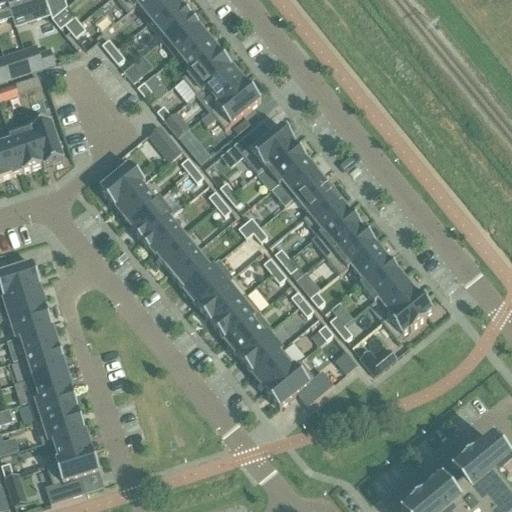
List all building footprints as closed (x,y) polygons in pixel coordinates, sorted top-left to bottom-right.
[(5,0),(0,0),(0,27),(13,22),(10,13),(5,0)] [(44,0),(5,0),(10,13),(32,6),(38,25),(51,20),(47,9),(44,0)] [(128,17),(149,0),(115,0),(113,2),(114,3),(115,1),(128,17)] [(148,29),(177,5),(173,0),(149,0),(128,17),(129,18),(138,10),(151,25),(147,28),(148,29)] [(184,13),(177,5),(148,29),(161,46),(192,21),(185,12),(184,13)] [(52,23),(60,18),(56,6),(47,9),(51,20),(52,23)] [(179,60),(205,38),(198,31),(199,30),(192,21),(161,46),(162,47),(166,44),(179,60)] [(70,37),(80,28),(75,22),(65,30),(70,37)] [(86,35),(80,28),(70,37),(76,43),(86,35)] [(218,55),(205,38),(179,60),(192,75),(183,83),(183,84),(218,55)] [(102,50),(110,60),(117,54),(109,45),(102,50)] [(44,73),(39,58),(37,50),(24,54),(32,77),(42,74),(44,73)] [(125,64),(117,54),(110,60),(118,70),(125,64)] [(197,101),(232,72),(218,55),(183,84),(197,101)] [(245,88),(232,72),(197,101),(198,101),(207,94),(219,109),(210,116),(211,117),(247,88),(246,87),(245,88)] [(38,81),(15,89),(19,100),(42,93),(38,81)] [(138,93),(145,103),(152,97),(144,88),(138,93)] [(225,135),(261,105),(247,88),(211,117),(225,135)] [(15,89),(0,94),(0,106),(19,100),(15,89)] [(157,117),(165,127),(172,121),(164,112),(157,117)] [(52,127),(31,134),(44,172),(65,165),(52,127)] [(257,179),(295,149),(289,142),(291,141),(282,130),(243,162),(257,179)] [(44,172),(31,134),(10,141),(23,179),(44,172)] [(23,179),(10,141),(0,144),(0,178),(3,186),(23,179)] [(181,156),(174,147),(162,156),(170,166),(181,156)] [(308,165),(295,149),(257,179),(258,180),(265,174),(278,190),(308,166),(308,165)] [(181,170),(189,179),(196,174),(188,164),(181,170)] [(278,190),(269,198),(282,214),(296,204),(322,182),(308,166),(278,190)] [(115,212),(145,187),(131,170),(120,179),(119,178),(111,185),(111,186),(100,195),(115,212)] [(204,183),(196,174),(189,179),(197,189),(204,183)] [(335,199),(322,182),(296,204),(309,219),(303,224),(304,225),(335,199)] [(146,188),(145,187),(115,212),(115,213),(116,212),(129,228),(159,204),(158,203),(154,206),(142,191),(146,188)] [(220,194),(228,203),(235,198),(227,188),(220,193),(220,194)] [(223,207),(216,197),(215,198),(209,203),(217,213),(223,207)] [(243,207),(235,198),(228,203),(236,213),(236,212),(243,207)] [(312,246),(349,216),(335,199),(304,225),(317,241),(311,245),(312,246)] [(142,246),(172,221),(159,204),(129,228),(135,236),(135,237),(142,246)] [(231,216),(223,207),(217,213),(224,222),(231,217),(231,216)] [(326,263),(363,233),(349,216),(312,246),(326,263)] [(173,222),(172,221),(142,246),(149,255),(150,254),(157,262),(186,237),(185,237),(182,240),(169,225),(173,222)] [(248,227),(245,229),(253,239),(260,233),(252,223),(248,227)] [(253,239),(245,229),(243,231),(239,234),(246,244),(253,239)] [(268,243),(260,233),(253,239),(261,248),(264,246),(268,243)] [(339,279),(376,249),(363,233),(326,263),(339,279)] [(170,278),(200,254),(186,237),(157,262),(170,278)] [(361,290),(390,266),(376,249),(339,279),(340,280),(351,271),(364,286),(360,289),(361,290)] [(200,255),(200,254),(170,278),(184,295),(210,274),(197,258),(200,255)] [(275,260),(283,270),(290,264),(282,255),(275,260)] [(278,274),(270,264),(264,270),(272,279),(278,274)] [(298,274),(290,264),(283,270),(291,279),(298,274)] [(34,269),(10,277),(6,265),(0,267),(0,303),(41,290),(34,269)] [(198,312),(221,292),(227,288),(233,283),(220,266),(210,274),(184,295),(198,312)] [(374,307),(404,283),(390,266),(361,290),(374,307)] [(286,283),(278,274),(272,279),(279,289),(286,283)] [(320,295),(306,278),(297,286),(310,303),(311,303),(317,298),(320,295)] [(221,292),(198,312),(211,328),(246,300),(246,299),(246,298),(233,283),(227,288),(221,292)] [(382,328),(419,298),(417,299),(404,283),(374,307),(375,308),(379,305),(391,320),(382,327),(382,328)] [(41,290),(0,303),(0,324),(0,326),(10,323),(46,311),(40,292),(41,291),(41,290)] [(291,303),(299,313),(306,307),(298,298),(291,303)] [(310,303),(318,313),(325,307),(317,298),(311,303),(310,303)] [(397,346),(410,335),(411,336),(427,323),(426,321),(434,315),(419,298),(382,328),(397,346)] [(225,345),(260,316),(246,300),(211,328),(225,345)] [(314,317),(306,307),(299,313),(307,322),(313,317),(314,317)] [(53,332),(46,311),(10,323),(16,344),(53,332)] [(260,316),(225,345),(239,362),(268,338),(274,333),(261,317),(260,316)] [(330,327),(338,337),(345,331),(337,322),(330,327)] [(319,337),(327,346),(333,341),(326,331),(325,331),(319,337)] [(352,341),(345,331),(338,337),(346,346),(352,341)] [(59,352),(53,332),(16,344),(16,345),(21,343),(27,362),(22,363),(23,364),(59,352)] [(252,379),(282,354),(268,338),(239,362),(252,379)] [(59,353),(59,352),(23,364),(29,385),(66,373),(63,364),(64,363),(60,352),(59,353)] [(265,396),(301,367),(301,366),(295,370),(282,354),(252,379),(265,395),(265,396)] [(301,367),(265,396),(280,414),(297,399),(307,412),(334,390),(323,376),(315,383),(301,367)] [(72,394),(66,373),(29,385),(30,386),(34,384),(40,403),(35,404),(36,405),(72,394)] [(36,405),(29,407),(35,428),(79,414),(72,394),(36,405)] [(85,435),(79,414),(35,428),(42,449),(85,435)] [(92,454),(85,435),(42,449),(42,450),(54,446),(60,465),(46,469),(46,470),(93,455),(93,454),(92,454)] [(511,511),(511,505),(497,487),(511,474),(511,468),(495,447),(452,482),(454,483),(445,491),(444,489),(415,511),(511,511)] [(100,477),(93,455),(46,470),(53,490),(45,493),(51,510),(86,499),(81,483),(100,477)] [(13,480),(10,469),(2,471),(1,471),(5,483),(6,483),(13,480)]
